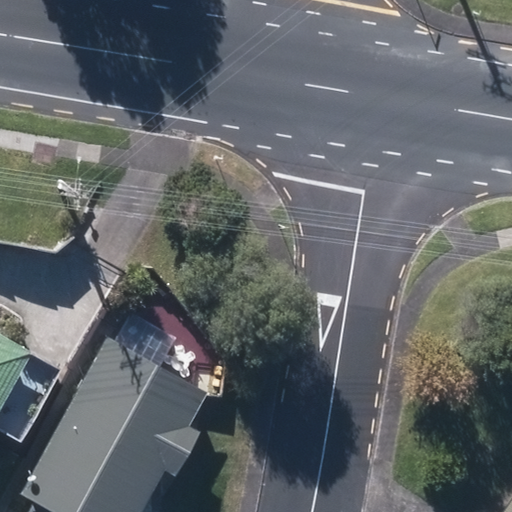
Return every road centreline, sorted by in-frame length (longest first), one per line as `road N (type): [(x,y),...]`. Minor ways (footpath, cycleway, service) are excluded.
road 1 (residential): [(377,98),(317,511)]
road 2 (secondary): [(262,75),(0,34)]
road 3 (secondary): [(511,120),(377,98)]
